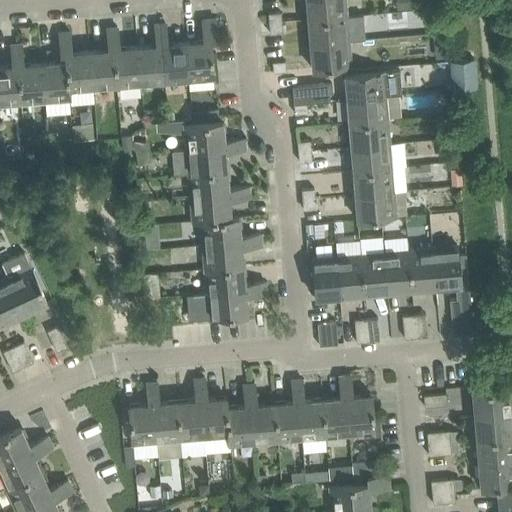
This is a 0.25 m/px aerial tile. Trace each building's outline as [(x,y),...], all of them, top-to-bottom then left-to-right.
[(346,0),(307,0),(309,18),(348,15),(346,0)] [(402,0),(403,8),(417,7),(416,0),(402,0)] [(282,11),(269,12),(270,22),(283,21),(282,11)] [(350,39),(348,15),(309,18),(311,42),(350,39)] [(214,87),(214,78),(215,77),(211,39),(218,38),(216,17),(203,18),(205,39),(186,40),(190,80),(190,88),(214,87)] [(155,22),(156,33),(167,32),(166,21),(155,22)] [(284,31),(283,21),(270,22),(271,32),(284,31)] [(108,37),(119,36),(118,25),(107,26),(108,37)] [(60,41),(71,40),(71,30),(59,31),(60,41)] [(435,32),(433,32),(435,44),(448,43),(447,30),(435,32)] [(142,83),(166,82),(162,42),(168,42),(167,32),(156,33),(157,43),(138,45),(142,83)] [(94,87),(118,85),(114,47),(120,46),(119,36),(108,37),(109,47),(91,49),(94,87)] [(350,39),(311,42),(313,67),(353,64),(350,39)] [(72,50),(71,40),(60,41),(61,52),(66,52),(66,51),(72,50)] [(166,82),(190,80),(186,40),(168,42),(162,42),(166,82)] [(11,43),(12,53),(23,52),(23,42),(11,43)] [(138,45),(120,46),(114,47),(118,85),(142,83),(138,45)] [(91,49),(72,50),(66,51),(66,52),(66,59),(69,89),(71,89),(94,87),(91,49)] [(0,104),(22,102),(19,63),(24,63),(23,52),(12,53),(13,64),(0,64),(0,104)] [(475,58),(451,59),(453,88),(477,87),(475,58)] [(71,97),(71,89),(69,89),(66,59),(43,61),(46,100),(71,97)] [(286,59),(273,60),(274,71),(287,70),(286,59)] [(22,102),(46,100),(43,61),(24,63),(19,63),(22,102)] [(345,73),(348,97),(387,94),(400,93),(402,93),(401,69),(385,70),(385,69),(365,71),(345,73)] [(328,99),(327,89),(294,92),(295,102),(308,101),(328,99)] [(348,97),(350,121),(389,118),(387,94),(348,97)] [(308,111),(308,101),(295,102),(296,112),(308,111)] [(217,107),(204,108),(204,118),(218,117),(217,107)] [(350,121),(352,145),(391,142),(389,118),(350,121)] [(187,147),(226,144),(226,149),(236,148),(235,137),(225,138),(223,119),(185,122),(185,124),(187,147)] [(94,125),(72,127),(73,140),(95,138),(94,125)] [(123,148),(133,147),(133,139),(133,134),(122,134),(123,148)] [(235,137),(236,148),(247,147),(246,136),(235,137)] [(311,139),(298,140),(299,150),(312,149),(311,139)] [(393,166),(391,142),(352,145),(354,169),(393,166)] [(38,148),(34,144),(27,145),(28,155),(39,154),(38,148)] [(189,171),(228,168),(226,149),(226,144),(187,147),(189,171)] [(451,157),(450,145),(441,146),(439,147),(440,158),(451,157)] [(313,159),(312,149),(299,150),(300,160),(313,159)] [(146,163),(145,151),(137,151),(138,164),(146,163)] [(395,190),(393,166),(354,169),(356,193),(395,190)] [(189,171),(191,195),(230,191),(230,197),(240,196),(240,185),(229,186),(228,168),(189,171)] [(240,185),(240,196),(251,195),(250,184),(240,185)] [(315,186),(302,188),(303,198),(316,197),(315,186)] [(395,190),(356,193),(358,218),(408,214),(406,189),(395,190)] [(230,191),(191,195),(193,220),(201,219),(232,216),(232,215),(230,197),(230,191)] [(317,207),(316,197),(303,198),(304,208),(317,207)] [(201,219),(203,243),(242,239),(242,245),(253,244),(252,233),(241,234),(239,215),(232,215),(232,216),(201,219),(193,220),(201,219)] [(307,232),(315,231),(314,222),(306,223),(307,232)] [(252,233),(253,244),(263,243),(262,232),(252,233)] [(458,235),(458,244),(433,246),(437,285),(450,284),(454,332),(476,330),(466,234),(458,235)] [(244,264),(242,245),(242,239),(203,243),(205,267),(244,264)] [(413,287),(437,285),(433,246),(432,246),(409,248),(413,287)] [(409,248),(385,250),(389,289),(413,287),(409,248)] [(365,291),(389,289),(385,250),(361,252),(365,291)] [(9,275),(25,311),(48,300),(31,264),(32,264),(25,251),(2,262),(9,275)] [(357,252),(337,254),(341,293),(365,291),(361,252),(357,252)] [(316,295),(341,293),(337,254),(313,256),(316,295)] [(205,267),(207,291),(246,287),(246,293),(257,292),(256,281),(245,282),(244,264),(205,267)] [(145,296),(146,296),(161,295),(159,271),(143,272),(145,289),(145,296)] [(9,275),(0,279),(0,313),(3,321),(25,311),(9,275)] [(266,280),(256,281),(257,292),(267,291),(266,280)] [(207,291),(207,296),(209,316),(248,312),(246,293),(246,287),(207,291)] [(427,312),(415,313),(417,336),(429,335),(427,312)] [(405,337),(417,336),(415,313),(403,314),(405,337)] [(379,316),(367,317),(369,340),(381,339),(379,316)] [(357,341),(369,340),(367,317),(355,318),(357,341)] [(318,321),(320,344),(332,343),(330,320),(318,321)] [(59,324),(48,329),(57,349),(68,344),(59,324)] [(25,339),(14,344),(24,365),(34,360),(25,339)] [(13,370),(24,365),(14,344),(3,349),(13,370)] [(352,384),(351,373),(340,374),(341,384),(352,384)] [(195,387),(206,386),(206,376),(195,377),(195,387)] [(292,378),(293,388),(304,388),(303,377),(292,378)] [(147,381),(148,391),(159,390),(158,380),(147,381)] [(244,382),(245,392),(256,392),(255,381),(244,382)] [(327,436),(350,434),(347,394),(353,394),(352,384),(341,384),(341,395),(323,396),(327,436)] [(475,414),(511,410),(511,385),(473,389),(475,414)] [(206,386),(195,387),(196,397),(178,399),(182,438),(205,436),(202,397),(207,397),(206,386)] [(279,440),(303,438),(299,399),(305,398),(304,388),(293,388),(294,399),(275,401),(279,440)] [(133,442),(158,440),(154,401),(160,401),(159,390),(148,391),(149,402),(129,403),(133,442)] [(424,393),(425,405),(448,403),(447,391),(424,393)] [(230,444),(255,442),(251,403),(257,402),(256,392),(245,392),(246,403),(228,405),(227,405),(230,434),(229,434),(230,444)] [(347,394),(350,434),(375,431),(372,392),(353,394),(347,394)] [(229,434),(230,434),(227,405),(228,405),(227,395),(207,397),(202,397),(205,436),(229,434)] [(303,438),(327,436),(323,396),(305,398),(299,399),(303,438)] [(178,399),(160,401),(154,401),(158,440),(182,438),(178,399)] [(255,442),(279,440),(275,401),(257,402),(251,403),(255,442)] [(511,410),(475,414),(477,438),(511,434),(511,410)] [(45,412),(25,417),(29,437),(50,432),(45,412)] [(0,435),(0,463),(32,448),(34,453),(44,449),(39,439),(30,443),(22,425),(0,435)] [(450,428),(427,430),(429,442),(451,440),(450,428)] [(49,434),(39,439),(44,449),(53,445),(49,434)] [(511,459),(511,434),(477,438),(479,462),(511,459)] [(452,452),(451,440),(429,442),(430,454),(452,452)] [(0,463),(0,472),(7,486),(42,470),(34,453),(32,448),(0,463)] [(354,475),(363,474),(363,467),(369,467),(368,458),(353,459),(354,475)] [(511,459),(479,462),(481,486),(498,484),(511,483),(511,459)] [(7,486),(17,508),(52,492),(55,497),(64,493),(59,482),(50,487),(42,470),(7,486)] [(305,470),(292,471),(293,481),(306,480),(305,470)] [(318,470),(306,471),(307,480),(319,479),(318,470)] [(257,473),(258,483),(268,482),(268,472),(257,473)] [(389,472),(369,474),(370,482),(331,485),(333,509),(371,506),(369,488),(390,486),(389,472)] [(454,477),(432,479),(433,490),(455,488),(454,477)] [(59,482),(64,493),(73,488),(69,478),(59,482)] [(202,483),(199,487),(200,493),(210,492),(209,482),(202,483)] [(161,483),(150,484),(151,495),(162,495),(161,483)] [(511,483),(498,484),(500,509),(511,507),(511,483)] [(456,500),(455,488),(433,490),(434,502),(456,500)] [(61,511),(55,497),(52,492),(17,508),(18,511),(61,511)] [(232,500),(224,503),(222,510),(223,511),(237,511),(232,500)]
